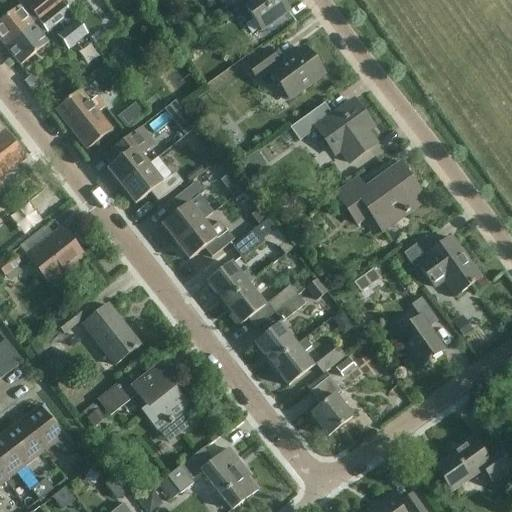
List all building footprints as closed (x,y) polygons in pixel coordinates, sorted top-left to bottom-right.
[(0,41),(6,50),(62,5),(61,5),(66,1),(65,0),(40,0),(29,10),(31,13),(26,17),(19,9),(0,24),(0,41)] [(240,0),(232,7),(243,23),(250,18),(260,32),(287,12),(278,0),(240,0)] [(70,15),(62,5),(6,50),(20,67),(48,44),(41,36),(46,32),(47,33),(59,23),(65,31),(58,37),(68,50),(87,36),(76,23),(69,16),(70,15)] [(99,33),(91,39),(95,45),(103,39),(99,33)] [(190,40),(181,47),(186,54),(195,47),(190,40)] [(268,51),(246,67),(255,79),(266,71),(287,100),(322,74),(304,50),(280,67),(268,51)] [(86,152),(111,132),(97,114),(104,109),(95,99),(89,104),(79,92),(54,112),(86,152)] [(131,93),(112,110),(123,122),(142,105),(131,93)] [(298,142),(315,130),(334,155),(339,152),(348,164),(374,145),(365,133),(371,129),(351,102),(324,122),(315,111),(289,129),(298,142)] [(175,104),(165,111),(173,121),(183,114),(175,104)] [(148,140),(140,130),(114,150),(121,159),(106,171),(120,188),(157,160),(156,159),(147,167),(140,158),(150,150),(144,143),(148,140)] [(0,178),(23,161),(3,134),(0,136),(0,178)] [(213,155),(202,163),(207,169),(217,161),(213,155)] [(170,177),(157,160),(120,188),(134,206),(149,194),(156,203),(182,184),(174,174),(170,177)] [(364,194),(355,182),(336,196),(356,225),(369,215),(381,232),(423,201),(399,169),(364,194)] [(175,244),(216,211),(203,194),(209,189),(201,179),(175,199),(183,209),(161,226),(175,244)] [(259,210),(251,216),(258,225),(266,219),(259,210)] [(217,211),(216,211),(175,244),(188,261),(204,249),(211,259),(233,241),(219,222),(208,231),(202,222),(217,211)] [(262,240),(276,230),(268,220),(232,248),(242,260),(264,243),(262,240)] [(60,232),(29,256),(55,289),(67,279),(63,275),(82,260),(60,232)] [(414,269),(417,267),(431,286),(441,279),(454,298),(479,280),(450,238),(434,250),(425,238),(403,254),(414,269)] [(285,244),(248,272),(261,289),(298,261),(285,244)] [(0,271),(4,276),(17,265),(11,257),(0,265),(0,271)] [(206,285),(223,306),(247,287),(253,282),(246,273),(240,278),(230,266),(206,285)] [(364,277),(353,285),(360,295),(371,287),(364,277)] [(315,282),(306,289),(315,302),(325,295),(315,282)] [(263,307),(247,287),(223,306),(239,327),(263,307)] [(274,315),(296,297),(289,288),(266,305),(274,315)] [(281,323),(303,306),(296,297),(274,315),(281,323)] [(420,318),(396,335),(419,367),(443,351),(427,329),(437,322),(420,299),(411,306),(420,318)] [(63,335),(88,315),(81,306),(56,326),(63,335)] [(106,307),(82,327),(114,367),(139,347),(106,307)] [(460,319),(454,325),(463,337),(470,332),(460,319)] [(254,345),(270,367),(295,348),(278,326),(254,345)] [(42,339),(29,348),(37,358),(50,349),(42,339)] [(0,380),(18,367),(3,347),(0,349),(0,380)] [(311,369),(295,348),(270,367),(287,388),(311,369)] [(321,375),(344,357),(337,348),(314,366),(321,375)] [(347,360),(335,370),(340,376),(352,366),(347,360)] [(159,432),(167,443),(180,434),(177,431),(187,423),(181,415),(188,409),(173,390),(177,387),(161,366),(141,382),(134,373),(97,402),(109,417),(136,396),(147,409),(142,413),(158,433),(159,432)] [(321,407),(309,416),(326,438),(350,419),(333,397),(340,392),(328,378),(309,393),(321,407)] [(39,407),(19,422),(43,454),(63,439),(39,407)] [(98,411),(87,420),(93,428),(105,419),(98,411)] [(43,454),(19,422),(1,437),(24,468),(43,454)] [(24,468),(1,437),(0,437),(0,475),(5,482),(24,468)] [(452,458),(434,470),(451,494),(483,471),(493,484),(511,469),(498,450),(485,459),(471,440),(450,455),(452,458)] [(166,479),(159,484),(171,500),(179,494),(203,475),(230,511),(255,491),(236,466),(239,464),(228,450),(212,462),(202,450),(166,479)] [(45,480),(38,485),(45,496),(52,490),(45,480)] [(45,496),(38,485),(30,491),(38,501),(45,496)] [(122,486),(112,494),(117,501),(127,493),(122,486)] [(152,494),(140,504),(146,511),(153,511),(155,511),(157,500),(152,494)] [(407,511),(424,511),(412,495),(401,503),(407,511)] [(401,511),(390,497),(368,511),(401,511)]
